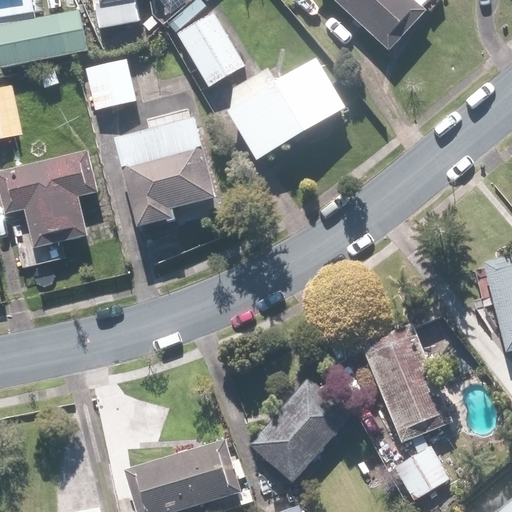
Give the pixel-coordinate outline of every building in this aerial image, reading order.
[(0,0),(0,26),(39,21),(36,0),(0,0)] [(143,25),(139,0),(95,0),(101,31),(143,25)] [(334,0),(392,53),(429,13),(423,8),(430,0),(334,0)] [(216,14),(178,37),(211,90),(248,67),(216,14)] [(39,21),(0,26),(0,48),(3,68),(89,55),(84,15),(39,21)] [(270,69),(235,91),(233,117),(261,164),(350,111),(319,60),(279,84),(270,69)] [(130,62),(89,70),(97,111),(138,104),(130,62)] [(49,98),(47,89),(63,86),(61,70),(29,75),(31,85),(19,87),(21,102),(49,98)] [(12,86),(0,88),(0,140),(22,136),(12,86)] [(141,232),(181,223),(178,212),(221,202),(203,123),(120,141),(141,232)] [(0,184),(7,216),(28,211),(37,251),(92,239),(83,199),(102,194),(93,153),(0,173),(0,184)] [(511,255),(486,262),(507,355),(511,353),(511,255)] [(415,326),(364,346),(404,446),(455,426),(415,326)] [(280,400),(287,408),(251,447),(292,485),(351,421),(310,383),(302,376),(280,400)] [(453,480),(425,439),(389,463),(417,504),(453,480)] [(226,443),(127,470),(138,511),(179,511),(241,495),(226,443)]
